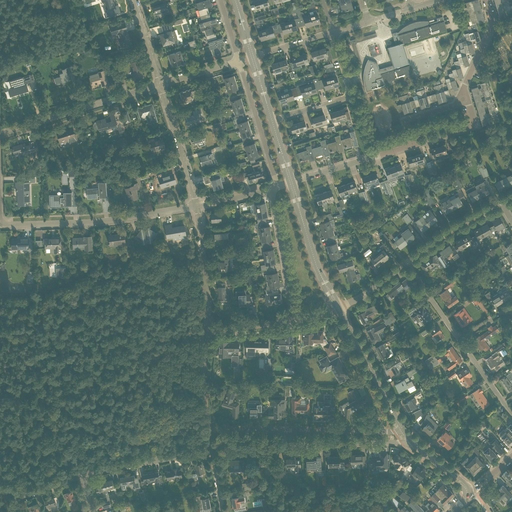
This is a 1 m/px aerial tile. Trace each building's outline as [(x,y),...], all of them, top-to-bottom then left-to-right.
[(101,0),(102,1),(103,1),(106,9),(104,9),(106,17),(105,17),(105,18),(120,13),(118,5),(114,6),(113,2),(113,1),(112,1),(112,0),(101,0)] [(262,7),(259,0),(257,0),(253,2),(254,5),(250,6),(252,10),(255,9),(262,7)] [(475,0),(465,3),(466,7),(462,9),(462,10),(480,5),(478,0),(475,0)] [(339,5),(335,6),(337,13),(341,11),(353,8),(352,8),(350,2),(351,1),(339,5)] [(164,3),(152,7),(154,15),(163,12),(164,14),(168,13),(166,6),(165,2),(164,3)] [(212,6),(211,2),(197,7),(200,16),(209,14),(207,7),(212,6)] [(509,2),(496,6),(497,11),(511,6),(511,5),(510,6),(509,2)] [(482,10),(480,5),(462,10),(463,12),(467,10),(469,14),(482,10)] [(511,6),(497,11),(499,17),(498,17),(511,13),(511,9),(511,8),(511,6)] [(299,8),(296,9),(299,18),(301,26),(306,25),(306,27),(313,25),(310,16),(307,17),(307,16),(304,16),(303,13),(302,12),(301,12),(300,12),(299,8)] [(313,15),(310,16),(313,25),(320,22),(316,10),(312,11),(313,15)] [(482,10),(469,14),(470,18),(465,20),(466,21),(483,16),(482,10)] [(209,14),(200,16),(202,22),(199,23),(200,27),(217,22),(216,18),(211,20),(209,14)] [(483,16),(466,21),(466,22),(471,21),(472,25),(475,24),(486,21),(485,21),(483,16)] [(403,43),(446,30),(444,22),(442,17),(437,19),(437,21),(429,24),(428,21),(424,21),(419,21),(414,22),(410,24),(405,26),(401,29),(398,32),(396,33),(396,32),(392,34),(395,45),(387,48),(388,48),(389,52),(390,54),(388,54),(390,60),(392,59),(394,65),(379,69),(377,66),(377,64),(375,63),(373,62),(368,60),(368,59),(366,64),(364,68),(363,73),(363,78),(364,83),(365,88),(366,93),(367,93),(366,92),(392,84),(391,80),(411,74),(409,66),(408,63),(409,63),(403,43)] [(301,26),(299,18),(291,20),(291,21),(288,22),(290,31),(297,29),(297,28),(301,26)] [(124,22),(110,27),(113,36),(117,34),(119,34),(120,38),(118,39),(121,47),(130,44),(126,31),(127,30),(124,22)] [(218,26),(217,22),(200,27),(201,30),(204,29),(206,36),(215,33),(213,27),(218,26)] [(284,22),(276,25),(279,33),(283,32),(284,33),(290,31),(288,22),(284,23),(284,22)] [(168,23),(161,25),(163,31),(170,29),(168,23)] [(472,25),(471,25),(473,32),(469,34),(469,36),(471,41),(475,40),(476,42),(480,41),(475,24),(472,25)] [(265,29),(262,30),(260,25),(257,26),(261,40),(268,38),(265,29)] [(279,33),(276,25),(268,27),(269,28),(265,29),(268,38),(275,36),(274,34),(279,33)] [(170,32),(161,35),(162,39),(163,41),(162,41),(164,45),(168,43),(169,47),(178,44),(177,41),(177,40),(177,39),(177,38),(177,37),(176,36),(176,35),(176,34),(175,34),(175,33),(175,32),(174,31),(173,31),(172,32),(171,32),(170,32)] [(215,33),(206,36),(209,46),(223,41),(222,38),(217,39),(215,33)] [(355,39),(356,43),(377,36),(376,33),(355,39)] [(469,36),(465,37),(467,45),(463,46),(464,48),(465,53),(470,52),(470,54),(475,53),(471,41),(469,36)] [(188,42),(190,48),(197,46),(195,40),(188,42)] [(224,45),(223,41),(209,46),(210,49),(211,49),(213,55),(221,53),(219,47),(224,45)] [(362,65),(356,45),(352,46),(358,66),(362,65)] [(325,48),(318,50),(320,58),(324,57),(327,61),(332,59),(330,53),(327,53),(325,48)] [(464,48),(460,50),(462,57),(457,58),(458,61),(458,60),(460,65),(464,64),(465,66),(469,65),(465,53),(464,48)] [(320,58),(318,50),(311,52),(314,62),(317,61),(317,59),(320,58)] [(171,57),(169,57),(172,66),(178,64),(181,63),(180,59),(184,58),(182,53),(181,54),(180,51),(170,54),(171,57)] [(308,64),(307,59),(305,54),(298,56),(301,64),(305,63),(305,65),(308,64)] [(293,62),(290,63),(292,71),(302,68),(301,64),(298,56),(291,58),(293,62)] [(138,60),(131,62),(131,63),(134,73),(136,79),(136,80),(143,77),(138,61),(138,60)] [(288,70),(287,65),(286,60),(279,62),(282,72),(288,70)] [(458,60),(458,61),(454,62),(456,69),(452,70),(452,73),(454,78),(454,77),(458,76),(459,78),(463,77),(460,65),(458,60)] [(282,72),(279,62),(272,64),(275,74),(282,72)] [(70,80),(68,76),(68,75),(72,73),(70,67),(62,70),(63,73),(59,74),(60,77),(54,79),(56,84),(62,82),(62,83),(70,80)] [(91,78),(90,78),(92,86),(101,83),(102,86),(108,84),(106,77),(105,77),(104,74),(107,73),(106,70),(98,72),(98,73),(90,75),(91,78)] [(333,78),(329,79),(332,87),(338,85),(339,85),(335,73),(332,74),(333,78)] [(448,74),(450,78),(445,80),(448,90),(453,88),(453,91),(458,89),(454,77),(454,78),(452,73),(448,74)] [(226,85),(235,82),(233,76),(231,76),(231,74),(223,76),(224,82),(225,82),(226,85)] [(11,89),(13,94),(19,92),(19,93),(23,91),(27,90),(28,90),(27,89),(27,88),(26,85),(27,84),(26,84),(25,82),(26,82),(31,81),(29,75),(10,81),(12,87),(14,86),(14,88),(11,89)] [(317,78),(306,82),(306,83),(307,85),(310,94),(316,92),(315,89),(317,89),(318,90),(320,89),(318,81),(317,78)] [(326,79),(318,81),(320,89),(320,88),(325,87),(326,89),(332,87),(332,88),(332,87),(329,79),(326,80),(326,79)] [(226,89),(229,96),(237,94),(236,90),(237,89),(235,82),(226,85),(227,88),(226,89)] [(471,87),(472,88),(471,89),(473,95),(489,90),(488,87),(487,82),(480,84),(481,88),(478,89),(477,85),(471,87)] [(297,87),(295,88),(298,96),(298,95),(302,93),(303,96),(309,94),(310,94),(307,85),(306,83),(296,86),(297,87)] [(440,84),(437,85),(442,102),(447,100),(446,98),(450,97),(448,90),(444,91),(442,84),(440,84)] [(437,85),(434,86),(433,86),(435,94),(431,95),(433,102),(438,101),(438,103),(442,102),(437,85)] [(288,91),(284,92),(287,101),(293,99),(294,99),(293,96),(297,95),(298,96),(295,88),(287,90),(288,91)] [(182,99),(180,100),(181,104),(190,101),(193,100),(192,97),(190,89),(180,92),(182,99)] [(433,102),(431,95),(427,96),(424,89),(420,90),(425,107),(429,106),(429,103),(433,102)] [(280,90),(277,91),(280,103),(281,103),(287,101),(284,92),(281,93),(280,90)] [(425,107),(420,90),(416,92),(418,99),(414,100),(416,107),(420,106),(421,108),(425,107)] [(489,90),(473,95),(475,101),(481,99),(480,96),(483,95),(484,98),(491,96),(490,92),(489,90)] [(232,104),(233,108),(242,105),(240,98),(238,99),(237,94),(229,96),(228,97),(229,100),(230,99),(231,105),(232,104)] [(407,94),(403,96),(408,112),(412,111),(412,109),(416,107),(414,100),(409,101),(407,94)] [(408,112),(403,96),(399,97),(401,104),(396,105),(397,108),(399,113),(403,111),(404,114),(408,112)] [(481,99),(475,101),(476,107),(493,102),(492,100),(491,96),(484,98),(485,101),(482,102),(481,99)] [(493,104),(493,102),(476,107),(478,113),(485,111),(484,108),(487,107),(488,110),(495,108),(494,104),(493,104)] [(148,124),(152,123),(157,121),(152,104),(137,109),(140,117),(146,115),(148,124)] [(235,116),(233,117),(234,120),(244,117),(242,112),(244,112),(242,105),(233,108),(234,111),(233,111),(235,116)] [(347,119),(347,120),(350,120),(348,113),(348,114),(347,112),(348,111),(347,108),(337,111),(339,119),(342,118),(343,119),(345,120),(347,119)] [(485,111),(478,113),(480,119),(496,114),(495,112),(496,112),(495,108),(488,110),(489,113),(486,114),(485,111)] [(186,117),(185,117),(186,121),(187,121),(189,127),(188,127),(188,128),(194,126),(193,124),(193,123),(200,121),(200,122),(200,121),(199,116),(201,115),(201,114),(202,114),(200,109),(193,111),(194,115),(186,117)] [(339,119),(337,111),(330,113),(333,123),(336,122),(335,120),(339,119)] [(496,114),(480,119),(482,125),(483,125),(484,127),(489,125),(488,121),(491,120),(492,124),(499,122),(497,117),(496,114)] [(327,125),(325,120),(324,115),(317,117),(319,125),(323,124),(324,125),(327,125)] [(244,117),(234,120),(235,123),(236,122),(237,122),(238,127),(239,127),(240,130),(249,128),(247,121),(245,121),(244,117)] [(319,125),(317,117),(310,119),(313,129),(316,128),(316,126),(319,125)] [(94,122),(93,125),(94,129),(99,128),(100,131),(117,126),(120,134),(126,132),(122,119),(116,121),(116,120),(106,123),(105,119),(97,121),(97,122),(94,122)] [(307,131),(306,126),(304,121),(297,123),(300,131),(304,130),(304,131),(307,131)] [(300,131),(297,123),(290,125),(291,129),(288,130),(290,136),(300,133),(300,131)] [(240,134),(243,142),(251,139),(249,135),(251,134),(249,128),(240,130),(241,134),(240,134)] [(82,141),(81,139),(80,134),(75,135),(73,129),(57,134),(60,145),(76,140),(77,142),(82,141)] [(351,137),(341,140),(343,148),(353,145),(353,147),(358,145),(354,131),(349,132),(351,137)] [(202,133),(196,135),(191,137),(193,145),(205,141),(202,133)] [(336,141),(326,144),(328,152),(338,149),(339,151),(343,150),(343,148),(341,140),(339,135),(334,136),(336,141)] [(162,139),(158,141),(155,142),(154,139),(149,141),(152,151),(160,148),(161,150),(165,149),(162,139)] [(246,150),(247,153),(256,150),(254,143),(252,144),(251,139),(243,142),(245,150),(246,150)] [(322,146),(312,149),(314,157),(324,154),(324,155),(329,154),(328,152),(326,144),(324,139),(320,141),(322,146)] [(23,154),(32,151),(33,151),(34,155),(37,154),(38,158),(39,158),(38,155),(40,154),(35,140),(29,142),(30,144),(25,146),(24,143),(12,147),(14,155),(22,152),(23,154)] [(306,151),(301,153),(296,154),(298,161),(308,158),(309,160),(314,158),(314,157),(312,149),(310,145),(305,147),(306,151)] [(438,148),(437,148),(440,155),(443,154),(444,157),(447,156),(446,153),(444,146),(438,148)] [(430,153),(432,161),(441,158),(440,155),(437,148),(431,150),(432,153),(430,154),(430,153)] [(256,150),(247,153),(248,156),(245,157),(246,161),(258,157),(256,150)] [(212,154),(199,158),(202,165),(206,164),(207,166),(213,165),(212,162),(211,158),(213,158),(212,154)] [(427,164),(426,161),(425,157),(423,157),(421,154),(415,156),(417,164),(421,163),(421,165),(427,164)] [(417,164),(415,156),(408,158),(409,161),(407,162),(409,169),(414,167),(414,168),(418,167),(417,164)] [(405,174),(402,168),(402,169),(400,164),(400,165),(399,164),(394,165),(394,166),(392,167),(396,177),(405,174)] [(480,164),(477,165),(483,179),(484,178),(487,177),(482,167),(480,164)] [(264,178),(260,167),(257,167),(258,171),(255,172),(257,180),(264,178)] [(390,168),(389,168),(389,167),(384,169),(388,180),(388,182),(397,179),(396,177),(392,167),(391,167),(390,167),(390,168)] [(209,178),(204,180),(205,184),(211,182),(214,190),(223,187),(222,187),(221,181),(224,180),(221,171),(208,175),(209,178)] [(245,173),(241,174),(243,180),(246,179),(246,178),(247,178),(249,184),(253,183),(252,182),(257,180),(255,172),(254,171),(252,172),(252,173),(248,175),(245,176),(245,173)] [(380,184),(377,178),(376,173),(369,176),(373,187),(380,184)] [(509,176),(503,179),(507,187),(511,183),(511,173),(508,174),(509,176)] [(173,174),(168,175),(162,177),(161,174),(158,175),(162,188),(176,183),(173,174)] [(373,187),(369,176),(362,178),(366,189),(373,187)] [(18,206),(19,206),(19,205),(18,205),(18,202),(30,202),(29,182),(35,182),(35,177),(25,177),(25,182),(16,182),(16,191),(18,191),(18,195),(18,206)] [(463,187),(459,180),(457,177),(454,178),(460,189),(463,187)] [(460,189),(454,178),(451,180),(457,190),(460,189)] [(503,179),(497,182),(496,180),(493,182),(494,184),(495,183),(499,191),(507,187),(503,179)] [(388,180),(384,182),(389,193),(389,195),(393,194),(388,182),(388,180)] [(354,181),(345,185),(349,193),(357,190),(354,181)] [(485,181),(483,182),(475,186),(480,197),(488,192),(488,191),(489,190),(487,185),(485,186),(484,184),(486,183),(485,181)] [(93,189),(87,189),(87,198),(87,199),(97,198),(97,197),(99,197),(99,198),(107,197),(106,182),(98,183),(98,190),(93,190),(93,189)] [(138,198),(137,193),(136,189),(139,189),(137,183),(133,184),(134,185),(130,187),(130,188),(125,190),(129,200),(133,199),(134,200),(138,198)] [(349,193),(345,185),(337,188),(340,196),(349,193)] [(480,197),(475,186),(467,190),(469,195),(468,196),(470,200),(471,199),(472,201),(480,197)] [(431,196),(428,192),(430,192),(428,189),(424,191),(428,196),(430,199),(433,204),(436,202),(431,196)] [(334,200),(332,195),(330,190),(323,193),(326,202),(334,200)] [(72,206),(72,192),(63,192),(63,196),(55,196),(55,195),(49,195),(49,205),(55,205),(55,207),(61,207),(61,205),(64,204),(64,206),(68,206),(68,207),(68,206),(72,206)] [(459,193),(454,195),(448,198),(454,208),(462,204),(461,203),(462,202),(463,201),(462,201),(463,200),(462,198),(464,197),(461,192),(459,193)] [(326,202),(323,193),(315,196),(319,205),(322,204),(323,206),(325,208),(328,207),(326,202)] [(428,196),(425,198),(427,201),(430,206),(433,204),(430,199),(428,196)] [(440,203),(442,205),(440,207),(442,211),(444,210),(446,213),(454,208),(448,198),(440,203)] [(256,201),(251,202),(251,205),(252,205),(254,212),(257,212),(266,210),(265,203),(258,204),(256,205),(255,201),(256,201)] [(266,210),(257,212),(257,215),(256,215),(258,223),(265,222),(264,217),(267,217),(266,210)] [(430,225),(437,220),(435,218),(437,217),(433,212),(432,213),(430,210),(428,211),(427,211),(425,213),(425,214),(422,216),(424,219),(430,225)] [(215,214),(211,214),(212,219),(215,219),(215,222),(221,221),(220,213),(221,213),(221,211),(214,212),(215,214)] [(424,219),(422,216),(415,221),(419,227),(422,231),(430,225),(424,219)] [(494,225),(491,226),(492,227),(496,234),(497,235),(500,234),(499,232),(498,232),(505,228),(503,226),(499,217),(492,221),(494,225)] [(332,220),(325,222),(320,224),(322,230),(331,228),(329,224),(333,223),(332,220)] [(266,227),(265,222),(258,223),(259,231),(260,231),(261,235),(270,233),(269,226),(266,227)] [(165,225),(167,238),(172,237),(177,236),(177,240),(186,238),(185,235),(184,226),(174,228),(174,227),(174,228),(172,229),(171,224),(170,224),(165,225)] [(487,224),(480,228),(485,236),(489,234),(491,237),(493,236),(494,237),(497,235),(496,234),(492,227),(491,226),(489,228),(487,224)] [(150,242),(153,238),(156,234),(148,228),(146,230),(145,231),(142,229),(136,237),(144,243),(146,240),(148,240),(150,242)] [(332,231),(331,228),(322,230),(324,237),(326,236),(327,241),(335,239),(335,238),(337,238),(336,235),(334,236),(333,231),(332,231)] [(476,235),(473,236),(473,237),(478,244),(480,243),(480,242),(480,241),(483,240),(482,238),(485,236),(480,228),(474,231),(476,235)] [(414,237),(409,230),(408,229),(403,232),(402,230),(399,232),(400,233),(407,243),(414,237)] [(228,233),(219,234),(214,234),(214,240),(213,240),(214,245),(216,245),(216,246),(217,246),(218,247),(224,246),(224,239),(228,239),(228,233)] [(270,233),(261,235),(261,238),(260,239),(262,247),(269,245),(268,241),(271,240),(270,233)] [(385,242),(388,239),(384,233),(383,234),(380,236),(385,242)] [(399,239),(392,244),(394,246),(395,245),(396,247),(398,246),(400,248),(407,243),(400,233),(396,235),(399,239)] [(468,234),(462,238),(467,246),(468,249),(477,244),(478,244),(473,237),(473,236),(470,238),(468,234)] [(125,245),(125,240),(124,235),(114,236),(113,235),(108,236),(110,246),(118,245),(118,246),(125,245)] [(54,239),(44,239),(44,243),(47,243),(47,248),(50,248),(51,252),(54,252),(60,252),(60,237),(54,237),(54,239)] [(73,246),(70,246),(71,249),(73,249),(73,250),(73,248),(80,248),(81,249),(91,249),(90,237),(72,238),(73,246)] [(28,249),(28,243),(28,238),(20,238),(20,240),(11,240),(12,248),(21,248),(21,249),(28,249)] [(457,245),(455,246),(457,251),(459,254),(460,254),(462,258),(464,257),(461,252),(464,250),(463,248),(467,246),(462,238),(455,241),(457,245)] [(335,239),(327,241),(329,246),(327,246),(329,253),(338,250),(337,247),(338,247),(335,239)] [(506,242),(501,245),(500,246),(503,251),(506,250),(509,254),(511,252),(511,243),(507,245),(506,242)] [(378,248),(374,251),(383,262),(389,257),(385,252),(387,250),(387,251),(388,250),(384,247),(383,244),(378,248)] [(269,245),(262,247),(263,255),(264,255),(265,258),(274,256),(273,250),(270,250),(269,245)] [(441,255),(437,257),(441,263),(444,268),(446,266),(444,263),(448,261),(446,258),(449,256),(451,258),(452,258),(454,261),(458,258),(449,245),(439,252),(441,255)] [(339,254),(338,250),(329,253),(331,260),(343,256),(342,253),(339,254)] [(374,251),(365,258),(370,264),(370,263),(372,262),(376,267),(383,262),(374,251)] [(433,257),(420,265),(425,272),(430,268),(432,270),(437,267),(436,265),(437,264),(438,265),(441,263),(437,257),(436,255),(433,258),(433,257)] [(265,265),(260,265),(260,266),(261,271),(266,270),(273,269),(272,264),(275,263),(274,256),(265,258),(265,262),(264,262),(265,265)] [(229,258),(228,258),(223,258),(223,261),(218,262),(218,268),(221,268),(221,272),(227,272),(227,270),(230,270),(229,266),(231,266),(230,261),(229,261),(229,258)] [(351,261),(343,264),(338,265),(340,272),(345,270),(349,282),(356,280),(360,278),(359,274),(355,275),(353,268),(351,261)] [(267,277),(265,278),(266,282),(269,281),(278,280),(277,273),(274,273),(273,269),(266,270),(267,277)] [(399,282),(394,286),(398,292),(404,288),(406,290),(413,285),(407,278),(401,283),(399,282)] [(445,289),(455,282),(453,279),(443,286),(445,289)] [(266,287),(266,288),(266,290),(267,290),(276,288),(276,287),(279,287),(278,280),(269,281),(270,285),(267,286),(266,286),(266,287)] [(511,291),(508,286),(505,282),(505,283),(505,282),(507,285),(504,286),(503,286),(502,287),(501,288),(499,289),(498,290),(497,291),(496,291),(499,295),(503,301),(510,297),(508,293),(511,291)] [(225,283),(223,283),(218,284),(218,287),(219,291),(218,291),(218,296),(219,296),(219,300),(220,300),(221,301),(225,301),(225,302),(229,301),(228,298),(227,298),(227,295),(226,295),(225,289),(226,289),(225,283)] [(388,294),(385,296),(388,299),(388,300),(389,301),(394,297),(393,296),(398,292),(394,286),(387,292),(388,294)] [(267,290),(265,290),(266,296),(265,296),(267,304),(271,304),(278,302),(278,303),(280,303),(280,302),(282,302),(280,294),(278,294),(276,288),(267,290)] [(446,290),(441,294),(440,295),(443,299),(444,298),(447,302),(446,303),(449,307),(458,300),(455,296),(452,299),(446,290)] [(236,298),(238,298),(239,304),(246,304),(246,306),(245,306),(245,307),(250,306),(250,300),(248,300),(248,298),(249,298),(249,294),(245,295),(245,291),(236,292),(236,298)] [(493,299),(491,296),(489,292),(484,295),(490,304),(493,302),(495,306),(503,301),(499,295),(493,299)] [(477,293),(472,297),(476,303),(477,303),(481,300),(477,293)] [(368,317),(377,312),(376,310),(373,306),(361,312),(361,314),(358,315),(363,324),(370,321),(368,317)] [(412,308),(407,312),(413,320),(415,318),(415,319),(418,317),(420,320),(420,321),(423,325),(428,321),(427,320),(430,318),(430,317),(431,317),(428,313),(427,313),(423,307),(415,312),(412,308)] [(463,308),(454,315),(457,319),(461,325),(462,326),(470,321),(464,313),(466,312),(463,308)] [(387,314),(382,317),(386,323),(389,322),(390,324),(392,322),(390,318),(387,314)] [(371,329),(367,332),(372,341),(374,344),(381,340),(378,333),(386,329),(383,324),(374,329),(373,328),(371,329)] [(437,326),(433,329),(430,331),(434,337),(433,337),(437,343),(441,340),(440,339),(444,337),(441,333),(441,332),(437,326)] [(487,328),(489,330),(479,337),(479,336),(472,341),(475,345),(476,344),(480,350),(483,348),(485,351),(489,348),(484,340),(498,331),(495,326),(492,328),(491,326),(487,328)] [(304,334),(304,339),(304,343),(306,343),(306,344),(310,344),(310,343),(312,343),(312,342),(324,343),(326,346),(324,347),(325,349),(329,355),(336,353),(333,349),(332,348),(331,346),(332,346),(330,343),(328,344),(325,339),(323,339),(323,332),(318,331),(318,336),(312,336),(312,334),(304,334)] [(398,332),(396,334),(388,338),(390,342),(398,337),(399,339),(402,338),(398,332)] [(292,339),(292,336),(286,336),(285,338),(285,339),(276,339),(276,341),(275,341),(275,346),(276,346),(275,349),(276,349),(276,348),(286,349),(286,350),(287,351),(291,351),(292,351),(292,344),(292,339)] [(246,348),(246,354),(255,355),(255,351),(267,352),(268,352),(268,341),(258,341),(257,341),(255,341),(254,341),(246,341),(246,346),(246,348)] [(238,367),(238,349),(239,344),(228,343),(228,342),(219,342),(219,357),(226,357),(226,351),(233,352),(232,367),(238,367)] [(379,346),(376,348),(381,358),(381,359),(386,356),(388,359),(394,356),(390,349),(389,349),(385,343),(379,346)] [(436,358),(437,359),(436,360),(433,356),(424,361),(430,369),(438,363),(437,362),(439,361),(439,362),(446,356),(451,363),(446,366),(449,370),(461,361),(462,360),(459,357),(451,347),(445,351),(436,358)] [(496,353),(491,357),(487,360),(490,365),(490,366),(493,371),(503,364),(501,360),(500,360),(498,358),(499,357),(496,353)] [(319,361),(320,363),(321,365),(318,366),(322,372),(324,370),(325,372),(333,367),(339,376),(342,374),(343,376),(348,374),(345,370),(346,370),(345,368),(341,363),(339,364),(338,361),(340,360),(338,357),(339,357),(330,362),(326,356),(319,361)] [(391,361),(384,365),(386,367),(385,367),(388,372),(392,369),(395,375),(399,373),(398,370),(396,367),(400,364),(401,363),(399,360),(399,359),(399,358),(398,358),(397,356),(394,358),(395,360),(394,360),(395,361),(392,363),(391,361)] [(466,368),(457,374),(466,387),(472,383),(468,377),(471,375),(466,368)] [(504,377),(500,380),(508,392),(511,389),(511,376),(510,373),(504,377)] [(401,381),(400,380),(397,382),(397,383),(395,385),(399,391),(407,387),(410,392),(411,392),(410,392),(415,390),(416,389),(411,381),(410,382),(408,378),(401,381)] [(479,389),(476,391),(472,393),(483,408),(489,404),(481,392),(483,392),(480,388),(479,389)] [(341,406),(341,409),(341,414),(343,414),(344,415),(344,418),(349,418),(350,410),(360,405),(360,406),(363,404),(355,389),(350,391),(356,401),(349,404),(348,402),(341,406)] [(235,394),(233,393),(228,392),(226,400),(224,400),(222,405),(232,409),(232,411),(232,418),(238,418),(238,405),(232,403),(235,394)] [(455,401),(457,404),(467,396),(465,394),(455,401)] [(308,413),(309,408),(309,403),(305,403),(305,404),(299,404),(299,403),(300,403),(300,398),(292,398),(291,403),(292,403),(292,407),(292,419),(297,419),(297,412),(299,413),(299,412),(305,412),(305,413),(308,413)] [(411,400),(408,401),(404,404),(408,411),(411,409),(413,413),(412,413),(414,417),(415,417),(416,419),(423,413),(421,409),(419,410),(415,403),(416,402),(414,398),(411,400)] [(280,417),(281,412),(281,410),(285,410),(285,405),(285,400),(274,400),(275,411),(269,411),(269,419),(277,419),(277,417),(280,417)] [(250,408),(250,413),(249,413),(249,416),(250,416),(250,417),(257,417),(257,415),(257,414),(257,411),(261,411),(261,405),(262,405),(262,404),(259,404),(253,404),(253,403),(249,403),(248,403),(248,408),(250,408)] [(321,407),(321,408),(314,408),(314,417),(318,417),(320,417),(320,416),(323,417),(325,417),(325,418),(330,418),(330,415),(334,415),(334,407),(334,408),(330,408),(330,405),(325,405),(325,408),(322,408),(322,407),(321,407)] [(426,415),(422,419),(419,422),(422,425),(423,424),(425,426),(423,428),(430,434),(438,425),(426,415)] [(508,428),(505,431),(504,430),(503,429),(498,434),(498,435),(508,445),(511,441),(511,438),(511,436),(511,432),(511,431),(508,428)] [(437,440),(441,443),(440,443),(442,445),(442,444),(448,450),(454,444),(450,440),(452,437),(445,431),(437,440)] [(476,435),(481,441),(484,438),(479,432),(476,435)] [(504,449),(501,446),(494,439),(489,443),(489,444),(493,448),(494,447),(500,453),(504,449)] [(491,449),(491,450),(488,446),(487,448),(485,448),(484,450),(483,451),(486,455),(485,455),(491,461),(493,459),(494,457),(495,458),(497,456),(491,449)] [(388,468),(387,459),(387,454),(380,454),(380,459),(370,459),(370,464),(371,469),(379,469),(379,467),(387,467),(387,468),(388,468)] [(362,455),(350,456),(351,463),(359,463),(360,468),(366,468),(365,456),(362,456),(362,455)] [(395,459),(393,461),(396,464),(395,466),(399,469),(400,468),(404,470),(400,477),(404,479),(409,471),(412,467),(410,466),(411,464),(410,463),(401,457),(401,458),(397,455),(394,458),(395,459)] [(340,456),(328,457),(328,467),(338,466),(338,471),(345,471),(345,464),(344,464),(344,458),(340,458),(340,456)] [(464,465),(465,466),(473,475),(484,465),(483,464),(485,463),(481,459),(480,460),(476,456),(472,460),(471,458),(469,460),(470,460),(464,465)] [(291,459),(286,459),(286,467),(287,467),(295,466),(295,474),(301,473),(301,471),(302,471),(301,464),(300,464),(300,460),(295,460),(295,457),(291,458),(291,459)] [(321,467),(321,462),(321,457),(316,457),(316,460),(306,461),(306,469),(317,469),(317,471),(318,471),(319,475),(322,475),(321,467)] [(274,459),(273,459),(268,459),(268,461),(255,462),(255,467),(266,467),(266,473),(274,473),(273,463),(274,463),(274,459)] [(242,474),(245,474),(244,461),(229,462),(229,472),(241,471),(242,474)] [(187,476),(188,481),(198,479),(197,478),(197,477),(198,477),(203,476),(202,474),(204,474),(202,464),(195,465),(195,469),(195,470),(196,470),(196,474),(188,475),(187,475),(187,476)] [(409,471),(404,479),(407,482),(409,479),(410,480),(411,480),(413,480),(414,480),(415,479),(417,477),(420,480),(425,473),(417,467),(415,469),(412,474),(409,471)] [(173,471),(166,472),(166,475),(166,476),(167,476),(167,480),(175,478),(175,481),(179,480),(179,479),(179,478),(182,477),(181,469),(177,470),(177,469),(173,470),(173,471)] [(511,475),(511,473),(509,470),(507,472),(506,471),(502,475),(506,480),(505,481),(510,486),(511,483),(511,482),(511,475)] [(159,476),(158,472),(157,472),(145,474),(143,475),(144,483),(147,482),(147,483),(148,482),(150,482),(150,480),(155,479),(155,481),(160,481),(160,479),(163,479),(162,475),(159,476)] [(134,475),(128,477),(129,486),(129,487),(130,488),(133,487),(134,488),(135,488),(135,487),(139,486),(138,480),(137,477),(135,478),(134,475)] [(129,486),(128,477),(120,478),(122,489),(129,487),(129,486)] [(112,480),(105,482),(107,489),(110,489),(114,488),(112,480)] [(107,489),(105,482),(97,483),(98,488),(96,489),(97,494),(101,493),(100,491),(104,490),(105,493),(107,492),(107,489)] [(420,483),(415,487),(429,498),(430,496),(437,504),(439,506),(443,502),(444,504),(454,495),(449,490),(448,491),(443,485),(439,488),(437,485),(436,486),(435,485),(429,491),(420,483)] [(498,490),(500,492),(494,498),(498,501),(501,498),(502,499),(505,502),(511,495),(511,494),(511,493),(511,489),(510,487),(507,490),(503,485),(499,489),(498,490)] [(66,493),(66,494),(64,495),(64,496),(64,498),(65,498),(67,498),(68,502),(71,501),(73,510),(78,509),(77,504),(75,504),(74,500),(75,500),(74,496),(73,496),(72,492),(66,493)] [(238,497),(237,497),(232,498),(233,504),(232,504),(233,507),(233,508),(234,508),(235,510),(234,510),(234,511),(235,511),(236,511),(242,511),(246,510),(244,502),(245,502),(244,497),(247,496),(246,492),(237,494),(238,497)] [(403,492),(399,496),(406,500),(415,511),(417,509),(420,511),(427,511),(426,510),(425,511),(419,507),(422,504),(417,501),(416,503),(413,499),(403,492)] [(430,496),(429,498),(427,499),(431,503),(430,504),(428,502),(425,506),(429,508),(431,511),(435,511),(439,509),(436,506),(437,504),(430,496)] [(57,497),(54,498),(45,501),(48,509),(52,508),(53,510),(58,509),(57,507),(60,506),(57,497)] [(201,498),(202,503),(199,504),(201,511),(211,510),(210,507),(208,497),(201,498)]
